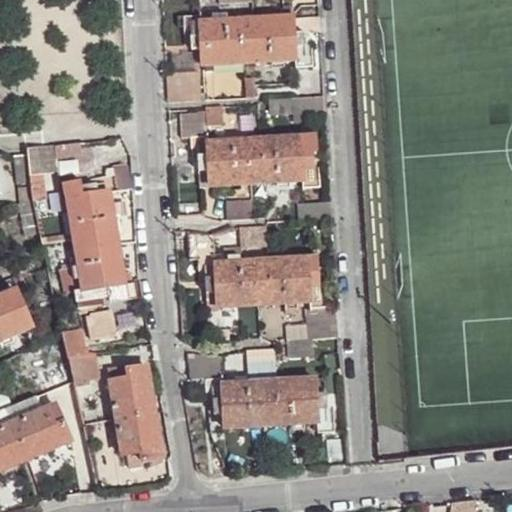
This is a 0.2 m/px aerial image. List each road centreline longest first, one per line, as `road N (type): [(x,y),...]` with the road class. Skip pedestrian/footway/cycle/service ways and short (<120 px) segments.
road 1 (residential): [(147,0),(163,269),(195,506)]
road 2 (residential): [(333,0),(363,488)]
road 3 (residential): [(195,506),(363,488)]
road 4 (residential): [(363,488),(511,474)]
